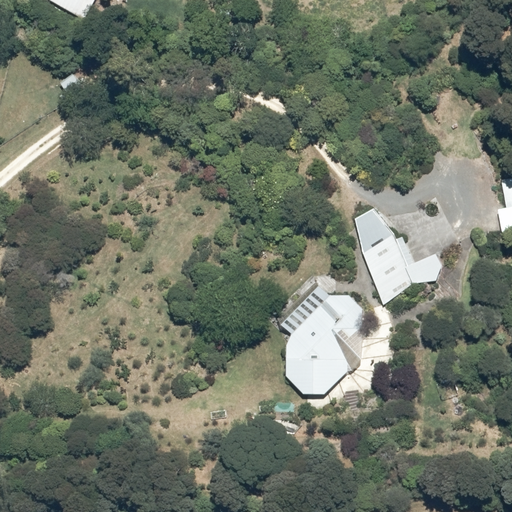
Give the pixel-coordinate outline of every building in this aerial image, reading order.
[(105,0),(50,0),(93,23),(105,0)] [(511,207),(511,176),(503,178),(508,208),(511,207)] [(397,241),(377,211),(359,222),(368,257),(388,305),(416,289),(409,271),(417,268),(405,238),(397,241)] [(354,316),(329,290),(291,327),(298,335),(291,342),(291,379),(318,400),(351,380),(351,363),(338,330),(354,316)] [(431,309),(431,311),(434,346),(457,344),(453,307),(431,309)]
